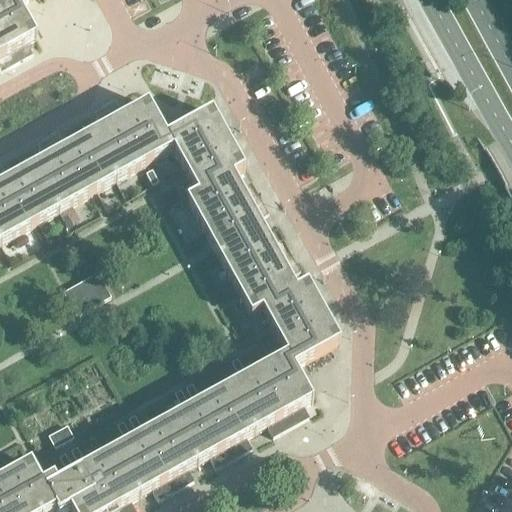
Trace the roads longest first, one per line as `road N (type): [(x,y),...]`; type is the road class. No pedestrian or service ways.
road 1 (residential): [(306,221),(361,192),(366,179),(272,0)]
road 2 (residential): [(306,221),(211,68),(156,41)]
road 3 (residential): [(369,435),(364,330),(306,221)]
road 4 (tertiary): [(425,0),(511,158)]
road 5 (residential): [(185,511),(272,462),(303,472)]
